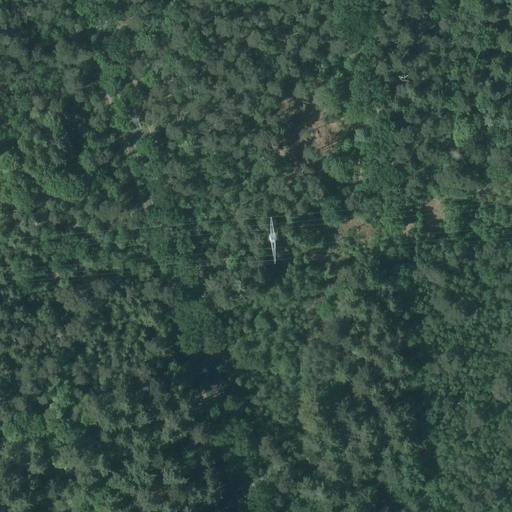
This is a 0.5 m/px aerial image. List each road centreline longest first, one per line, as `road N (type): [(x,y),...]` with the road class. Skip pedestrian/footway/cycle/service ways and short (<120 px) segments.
road 1 (tertiary): [(256,511),(94,0)]
road 2 (track): [(412,511),(425,443),(380,181)]
